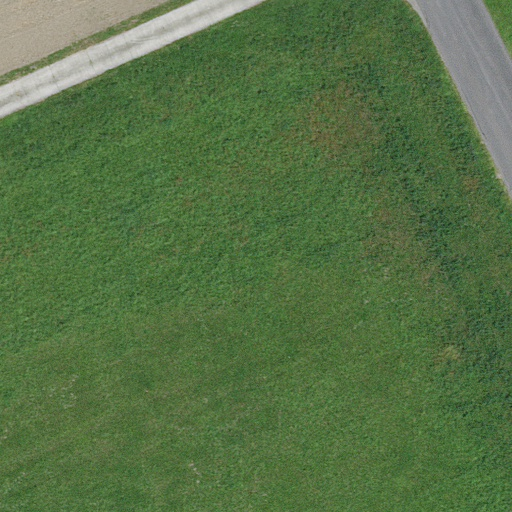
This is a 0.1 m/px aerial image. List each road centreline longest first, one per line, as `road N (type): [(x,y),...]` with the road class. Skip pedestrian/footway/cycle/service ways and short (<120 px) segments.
road 1 (track): [(0,101),(229,0)]
road 2 (tertiary): [(450,0),(511,123)]
